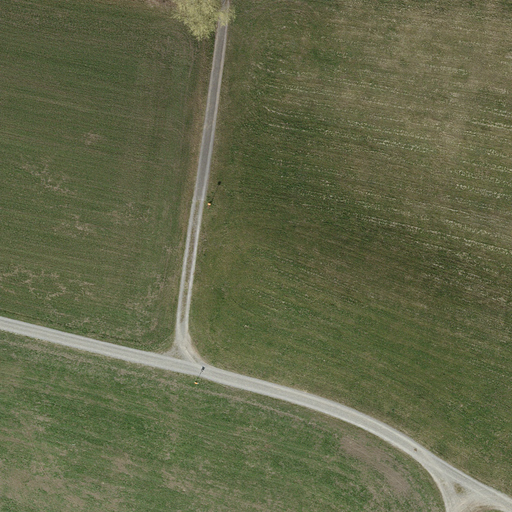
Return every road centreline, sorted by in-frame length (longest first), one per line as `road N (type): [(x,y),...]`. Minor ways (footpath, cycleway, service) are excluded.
road 1 (track): [(457,473),(377,427),(305,399),(0,322)]
road 2 (track): [(194,369),(182,315),(225,0)]
